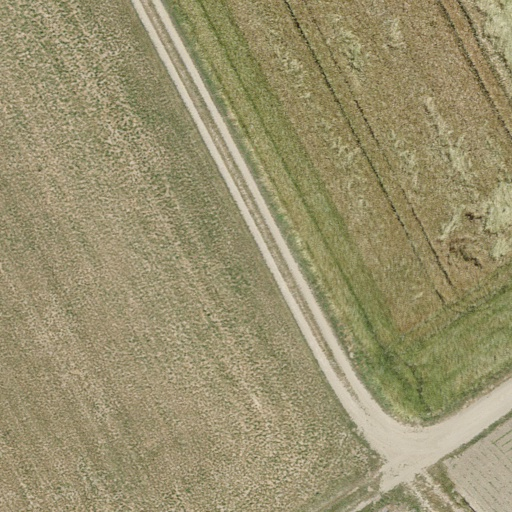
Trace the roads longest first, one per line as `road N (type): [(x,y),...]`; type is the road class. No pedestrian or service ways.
road 1 (track): [(142,0),(364,414),(408,467),(345,511)]
road 2 (track): [(511,394),(408,467)]
